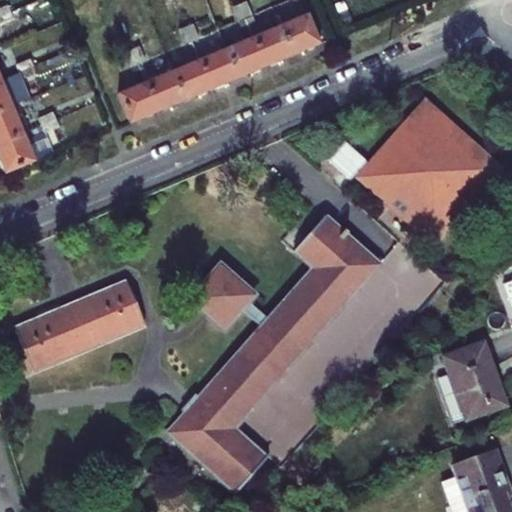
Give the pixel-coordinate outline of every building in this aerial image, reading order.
[(256,8),(246,13),(251,26),(262,21),(256,8)] [(0,27),(14,22),(10,11),(0,15),(0,27)] [(246,13),(235,18),(240,31),(251,26),(246,13)] [(283,29),(295,58),(323,46),(311,17),(283,29)] [(14,22),(0,27),(0,36),(18,29),(14,22)] [(257,41),(269,70),(295,58),(283,29),(257,41)] [(202,32),(192,36),(197,49),(207,44),(202,32)] [(192,36),(181,41),(187,53),(197,49),(192,36)] [(232,52),(244,81),(269,70),(257,41),(232,52)] [(204,64),(216,93),(244,81),(232,52),(204,64)] [(148,53),(136,59),(141,72),(154,66),(148,53)] [(136,59),(125,64),(130,77),(141,72),(136,59)] [(178,76),(190,105),(216,93),(204,64),(178,76)] [(33,65),(18,71),(23,82),(37,76),(33,65)] [(37,76),(23,82),(27,91),(42,85),(37,76)] [(148,89),(161,118),(190,105),(178,76),(148,89)] [(8,88),(0,91),(0,121),(18,114),(8,88)] [(148,89),(120,101),(133,130),(161,118),(148,89)] [(422,106),(368,167),(441,231),(494,170),(422,106)] [(18,114),(0,121),(0,153),(29,141),(18,114)] [(55,119),(41,125),(45,134),(58,129),(55,119)] [(58,129),(45,134),(50,147),(64,141),(58,129)] [(29,141),(0,153),(0,156),(10,181),(41,168),(29,141)] [(217,268),(186,303),(221,333),(238,314),(259,332),(163,442),(230,499),(264,461),(231,432),(377,267),(321,218),(291,252),(312,271),(266,324),(245,305),(252,298),(217,268)] [(29,349),(16,354),(25,376),(154,323),(136,278),(20,325),(29,349)] [(500,406),(480,352),(438,368),(442,380),(430,384),(445,426),(500,406)] [(508,503),(490,455),(446,472),(460,511),(505,511),(503,505),(508,503)]
